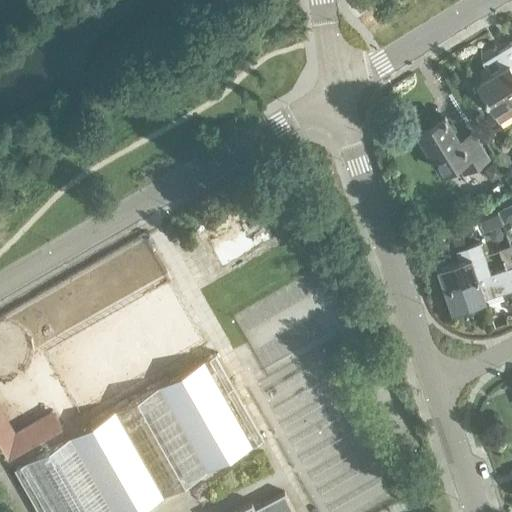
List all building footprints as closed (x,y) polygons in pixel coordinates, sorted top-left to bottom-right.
[(511,42),(499,51),(507,64),(476,83),(498,119),(511,111),(511,102),(511,100),(511,98),(511,42)] [(442,170),(458,160),(467,154),(473,164),(487,156),(471,131),(459,139),(445,116),(419,132),(442,170)] [(497,162),(484,168),(489,180),(502,174),(497,162)] [(481,217),(485,227),(511,214),(508,205),(481,217)] [(436,267),(444,289),(490,272),(480,241),(456,250),(459,259),(436,267)] [(511,265),(511,248),(510,244),(498,248),(505,267),(511,265)] [(511,265),(505,267),(490,272),(444,289),(451,311),(486,299),(486,298),(511,288),(511,265)] [(132,511),(264,437),(216,353),(13,467),(39,511),(132,511)] [(0,443),(7,455),(61,425),(54,414),(12,438),(0,417),(0,443)] [(295,511),(284,491),(254,506),(251,500),(228,511),(295,511)]
